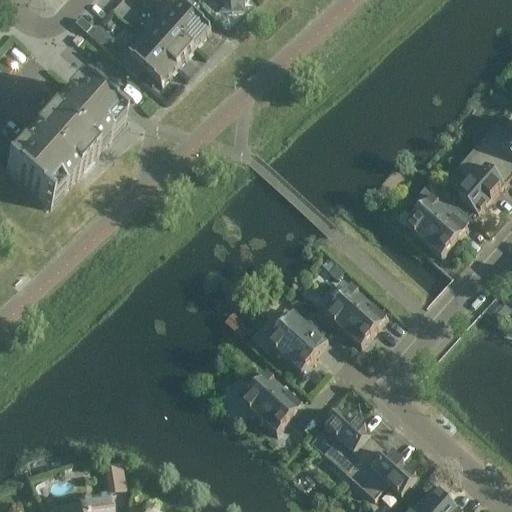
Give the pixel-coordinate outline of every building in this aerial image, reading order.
[(211,35),(192,18),(199,10),(188,0),(169,0),(154,17),(195,53),(211,35)] [(242,3),(244,0),(215,0),(221,4),(221,13),(230,13),(232,14),(233,13),(242,12),(242,3)] [(195,53),(154,17),(138,35),(179,71),(195,53)] [(92,30),(82,21),(76,27),(87,36),(92,30)] [(179,71),(138,35),(114,62),(136,81),(143,73),(162,90),(179,71)] [(78,38),(72,44),(78,49),(83,43),(78,38)] [(63,198),(111,144),(105,139),(118,124),(79,90),(5,173),(44,207),(57,193),(63,198)] [(511,182),(511,181),(511,141),(497,129),(477,152),(511,182)] [(479,219),(511,182),(477,152),(456,174),(471,188),(459,202),(479,219)] [(468,233),(465,230),(472,223),(445,200),(439,207),(433,201),(406,231),(442,263),(468,233)] [(388,323),(359,297),(353,291),(339,306),(334,302),(321,316),(362,353),(388,323)] [(497,301),(486,312),(493,319),(504,307),(497,301)] [(327,347),(295,318),(268,348),(302,379),(316,363),(314,361),(327,347)] [(304,409),(268,378),(255,393),(249,388),(237,402),(277,439),(304,409)] [(350,483),(380,448),(342,414),(324,433),(338,445),(325,460),(350,483)] [(419,483),(380,448),(350,483),(375,505),(388,490),(402,502),(419,483)] [(106,494),(125,494),(124,466),(106,466),(106,494)] [(454,511),(435,494),(419,511),(454,511)]
